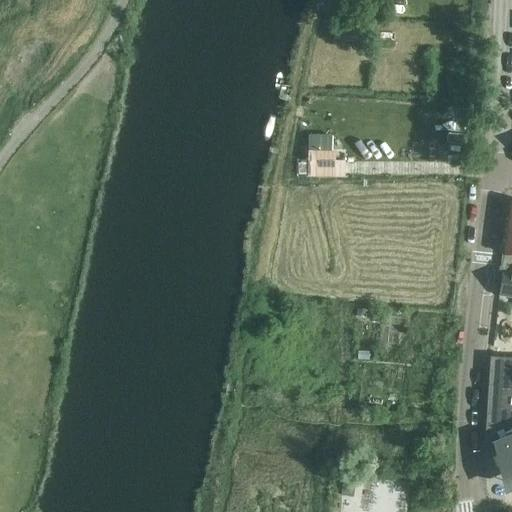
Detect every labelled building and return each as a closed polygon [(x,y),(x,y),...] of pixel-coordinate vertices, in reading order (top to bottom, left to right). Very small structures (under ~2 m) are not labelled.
[(345,0),(348,1),(371,9),(374,0),(345,0)] [(334,30),(333,42),(362,44),(363,32),(334,30)] [(308,136),(308,151),(331,151),(331,135),(308,135),(308,136)] [(335,152),(331,151),(308,151),(308,178),(344,178),(344,161),(334,162),(335,152)] [(501,253),(511,254),(511,202),(509,202),(501,253)] [(511,271),(502,270),(498,296),(511,298),(511,271)] [(365,310),(356,309),(355,317),(364,318),(365,310)] [(511,362),(490,361),(485,441),(493,437),(495,442),(493,442),(504,490),(511,486),(511,362)]
